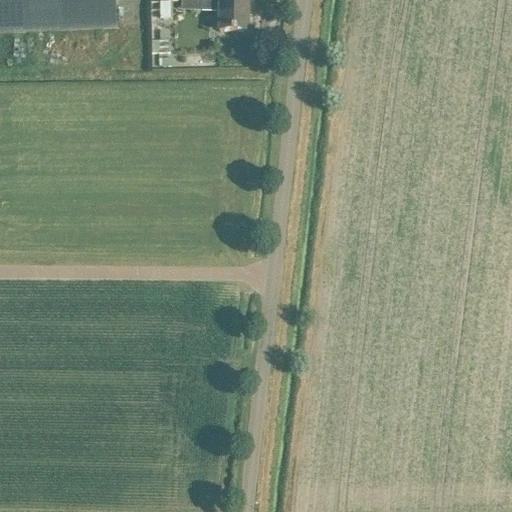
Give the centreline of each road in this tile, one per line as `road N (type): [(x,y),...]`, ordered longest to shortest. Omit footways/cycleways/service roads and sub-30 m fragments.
road 1 (unclassified): [(313,0),(251,511)]
road 2 (unknown): [(280,281),(0,277)]
